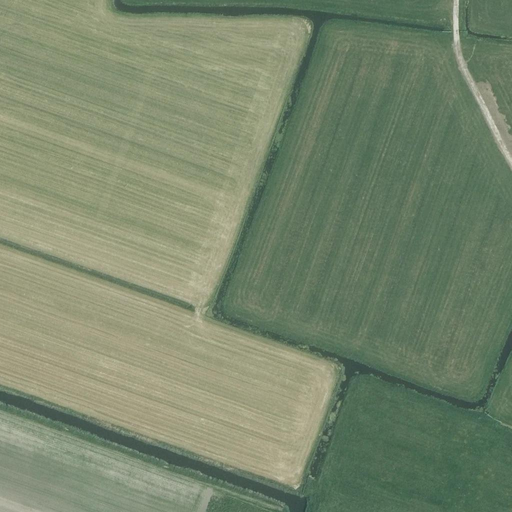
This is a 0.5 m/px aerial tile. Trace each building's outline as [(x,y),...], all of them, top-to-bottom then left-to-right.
[(5,377),(24,385),(24,384),(37,389),(43,374),(36,372),(35,374),(26,371),(26,370),(12,365),(12,364),(0,359),(0,374),(5,376),(5,377)] [(187,425),(170,421),(168,431),(177,433),(171,435),(178,437),(180,431),(187,433),(190,446),(300,476),(307,450),(302,448),(319,387),(239,365),(238,370),(233,369),(232,364),(227,363),(226,368),(237,371),(226,373),(230,391),(170,374),(176,403),(176,402),(180,389),(183,407),(191,410),(187,425)] [(148,365),(134,364),(133,374),(130,374),(129,380),(136,381),(135,389),(144,390),(145,379),(138,379),(138,372),(141,372),(141,375),(148,375),(148,365)] [(149,384),(148,394),(155,395),(156,385),(149,384)] [(140,421),(154,420),(154,426),(159,426),(159,427),(166,427),(165,420),(156,420),(156,413),(140,414),(140,421)]
